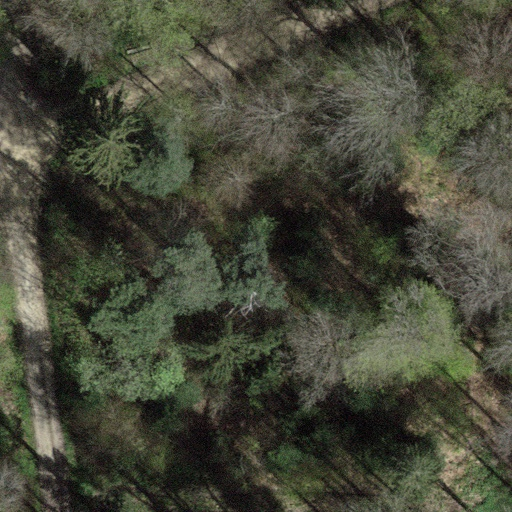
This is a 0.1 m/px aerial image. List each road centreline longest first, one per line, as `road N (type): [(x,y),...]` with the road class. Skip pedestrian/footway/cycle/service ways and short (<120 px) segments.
road 1 (track): [(376,0),(11,140)]
road 2 (track): [(61,511),(11,140)]
road 3 (track): [(4,0),(11,140)]
